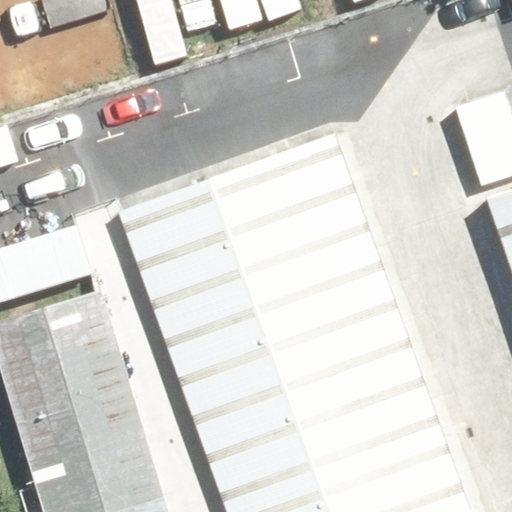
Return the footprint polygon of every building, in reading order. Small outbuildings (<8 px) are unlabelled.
[(493,188),(511,181),(511,91),(467,107),(493,188)] [(121,170),(151,160),(143,136),(115,145),(121,170)] [(92,255),(202,220),(192,189),(149,202),(140,175),(110,184),(105,165),(57,180),(82,258),(92,255)] [(511,335),(511,191),(467,207),(511,335)] [(150,511),(93,328),(85,296),(0,323),(0,425),(26,511),(150,511)]
